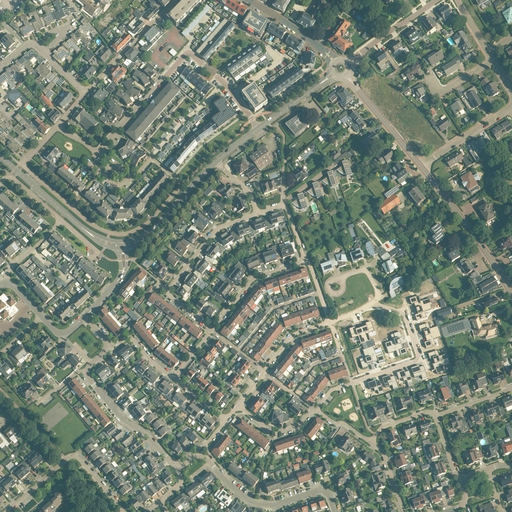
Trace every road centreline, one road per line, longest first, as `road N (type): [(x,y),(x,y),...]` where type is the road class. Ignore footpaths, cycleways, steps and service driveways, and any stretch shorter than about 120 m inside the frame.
road 1 (residential): [(211,330),(168,296),(169,288),(211,236),(257,214)]
road 2 (secondary): [(511,294),(420,166)]
road 3 (residential): [(210,462),(256,503),(325,491),(336,511)]
road 4 (residential): [(372,304),(404,313),(419,356),(352,383)]
road 5 (residential): [(91,363),(89,378),(120,417),(177,464)]
road 6 (residential): [(182,185),(153,218),(121,234),(70,207)]
road 7 (residential): [(258,128),(225,84),(187,53),(164,77)]
road 8 (residential): [(175,0),(85,93)]
road 9 (residential): [(238,405),(290,336),(329,322)]
road 10 (residential): [(211,330),(251,280),(305,259)]
